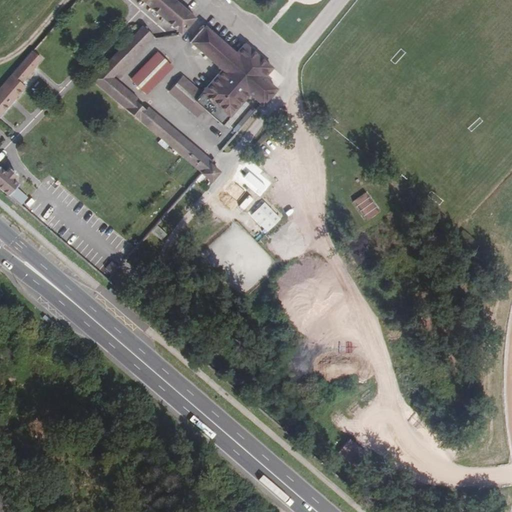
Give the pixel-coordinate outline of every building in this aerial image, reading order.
[(181,34),(195,18),(174,0),(141,0),(148,5),(181,34)] [(90,79),(202,173),(206,176),(211,181),(219,171),(145,110),(138,117),(128,109),(135,101),(108,78),(151,35),(150,34),(143,26),(90,79)] [(236,53),(204,26),(190,42),(221,70),(202,92),(195,101),(205,110),(222,125),(249,94),(262,105),(276,89),(263,78),(272,68),(245,44),(236,53)] [(0,115),(26,86),(21,82),(41,59),(32,51),(31,52),(0,87),(0,115)] [(146,95),(173,68),(157,52),(130,79),(146,95)] [(195,101),(202,92),(183,76),(168,92),(197,118),(205,110),(195,101)] [(145,110),(135,101),(128,109),(138,117),(145,110)] [(236,180),(249,189),(262,171),(249,162),(236,180)] [(0,188),(8,195),(8,194),(15,187),(18,184),(12,179),(16,174),(9,168),(5,172),(0,167),(0,188)] [(199,182),(206,176),(202,173),(196,180),(199,182)] [(15,187),(8,194),(21,205),(27,198),(15,187)] [(367,221),(381,211),(366,191),(352,202),(367,221)] [(225,195),(221,200),(234,210),(238,205),(225,195)] [(264,202),(252,214),(268,231),(281,219),(264,202)] [(119,268),(111,261),(105,268),(113,275),(119,268)] [(347,464),(361,453),(352,441),(338,451),(347,464)]
